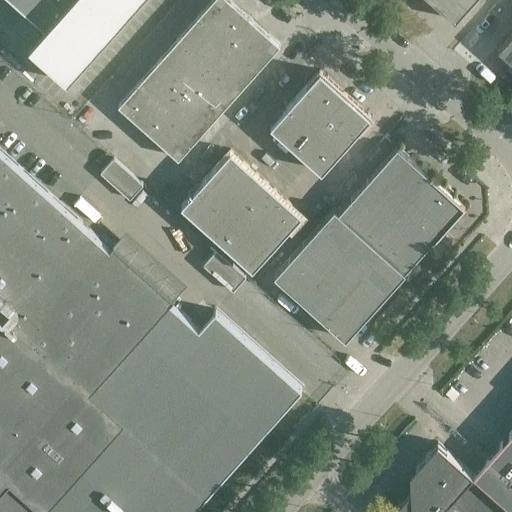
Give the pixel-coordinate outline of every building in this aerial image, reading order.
[(138,0),(11,0),(44,29),(29,46),(67,81),(138,0)] [(251,15),(233,0),(209,0),(200,11),(230,38),(251,15)] [(434,0),(455,18),(471,0),(434,0)] [(230,38),(200,11),(179,34),(210,61),(230,38)] [(281,42),(251,15),(230,38),(260,65),(281,42)] [(511,31),(499,47),(511,58),(511,31)] [(210,61),(179,34),(159,56),(189,83),(210,61)] [(260,65),(230,38),(210,61),(240,88),(260,65)] [(189,83),(159,56),(139,79),(169,106),(189,83)] [(240,88),(210,61),(189,83),(219,110),(240,88)] [(371,114),(320,69),(271,123),(322,169),(371,114)] [(169,106),(139,79),(118,102),(148,129),(169,106)] [(219,110),(189,83),(169,106),(199,133),(219,110)] [(199,133),(169,106),(148,129),(179,156),(199,133)] [(335,206),(275,273),(346,337),(406,269),(405,269),(433,238),(434,238),(465,203),(452,191),(454,189),(447,183),(445,185),(431,173),(398,144),(339,210),(335,206)] [(0,511),(188,511),(303,385),(217,308),(200,326),(171,300),(174,296),(113,241),(110,245),(0,147),(0,511)] [(302,212),(231,148),(182,203),(253,267),(302,212)] [(130,198),(143,183),(113,156),(100,171),(130,198)] [(203,263),(233,290),(247,275),(217,248),(203,263)] [(511,429),(474,472),(511,506),(511,429)] [(511,511),(511,506),(474,472),(438,440),(410,472),(411,488),(392,509),(395,511),(511,511)]
